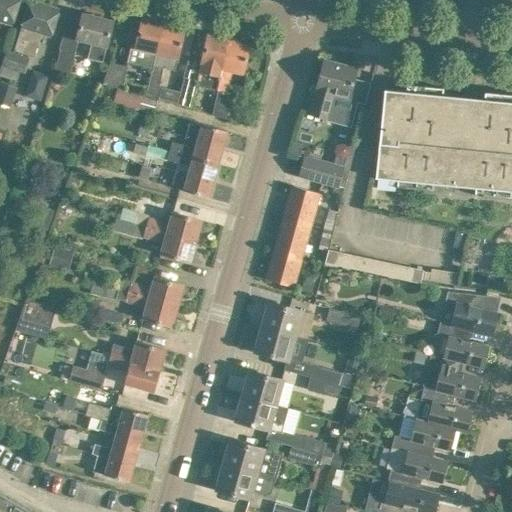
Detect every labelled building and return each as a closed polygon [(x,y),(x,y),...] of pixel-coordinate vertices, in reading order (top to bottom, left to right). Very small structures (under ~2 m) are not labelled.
[(0,0),(0,27),(0,26),(0,25),(0,21),(0,20),(11,24),(14,15),(19,0),(0,0)] [(34,56),(40,37),(42,33),(51,36),(60,9),(31,0),(29,0),(23,18),(21,26),(14,50),(34,56)] [(77,38),(91,41),(87,58),(102,61),(106,45),(112,21),(83,14),(77,38)] [(127,61),(152,67),(153,68),(154,65),(163,23),(142,18),(136,44),(131,43),(127,61)] [(163,23),(154,65),(163,67),(174,70),(184,28),(163,23)] [(197,85),(217,89),(229,38),(208,33),(203,53),(203,54),(201,64),(202,64),(198,81),(197,85)] [(229,38),(217,89),(217,90),(212,114),(229,119),(232,104),(227,91),(226,91),(231,71),(243,73),(250,43),(229,38)] [(70,74),(75,52),(61,48),(55,70),(70,74)] [(6,49),(0,67),(0,75),(16,81),(19,70),(24,72),(29,57),(6,49)] [(324,59),(309,114),(327,119),(350,125),(357,100),(365,102),(371,82),(354,77),(357,68),(324,59)] [(122,88),(127,66),(111,62),(103,83),(122,88)] [(152,67),(146,93),(159,95),(161,86),(159,86),(163,67),(154,65),(153,68),(152,67)] [(51,75),(34,70),(25,96),(42,102),(51,75)] [(198,81),(184,78),(177,104),(190,108),(197,85),(198,81)] [(18,87),(0,81),(0,82),(0,103),(12,108),(18,87)] [(404,92),(384,90),(376,178),(397,180),(396,187),(433,191),(434,184),(475,188),(474,195),(511,198),(511,191),(511,94),(483,91),(482,100),(441,96),(442,87),(405,83),(404,92)] [(157,100),(118,88),(114,102),(153,113),(157,100)] [(22,99),(19,116),(35,119),(39,102),(22,99)] [(159,112),(155,123),(164,126),(168,115),(159,112)] [(141,121),(137,133),(147,136),(151,124),(141,121)] [(185,138),(197,141),(222,148),(227,131),(202,124),(190,121),(185,138)] [(222,148),(197,141),(195,148),(173,142),(171,151),(217,164),(222,148)] [(300,175),(339,186),(344,187),(354,150),(352,144),(347,141),(336,145),(334,151),(336,155),(341,158),(339,167),(305,157),(300,175)] [(136,142),(133,151),(145,154),(148,145),(136,142)] [(167,161),(167,159),(170,151),(163,149),(160,159),(167,161)] [(212,181),(217,164),(171,151),(166,168),(212,181)] [(143,164),(139,176),(148,179),(152,167),(143,164)] [(184,190),(208,197),(212,181),(166,168),(161,184),(184,190)] [(293,186),(284,217),(310,224),(319,193),(293,186)] [(31,223),(47,228),(54,210),(38,204),(31,223)] [(116,218),(196,241),(202,220),(172,212),(169,223),(148,218),(149,214),(123,207),(122,211),(106,206),(104,214),(116,217),(116,218)] [(328,208),(323,228),(333,230),(337,211),(328,208)] [(284,217),(276,248),(301,255),(310,224),(284,217)] [(190,262),(196,241),(116,218),(113,230),(142,238),(143,236),(164,242),(161,253),(190,262)] [(327,250),(333,230),(323,228),(318,248),(327,250)] [(49,263),(69,269),(74,251),(55,245),(49,263)] [(293,286),(301,255),(276,248),(267,279),(293,286)] [(325,262),(340,265),(343,254),(328,250),(325,262)] [(421,271),(343,254),(340,265),(419,282),(421,271)] [(121,289),(121,290),(178,305),(184,285),(164,279),(154,276),(151,288),(130,282),(131,281),(124,279),(121,289)] [(315,281),(305,278),(301,291),(311,293),(315,281)] [(94,281),(90,292),(106,297),(109,285),(108,285),(94,281)] [(118,288),(116,298),(125,300),(146,306),(143,318),(153,321),(172,326),(178,305),(121,290),(121,289),(118,288)] [(454,311),(451,323),(451,324),(471,329),(492,334),(497,313),(477,308),(480,295),(460,293),(447,291),(443,308),(454,311)] [(27,299),(21,314),(52,322),(56,307),(27,299)] [(268,301),(262,326),(294,335),(301,310),(288,306),(268,301)] [(89,327),(115,335),(122,313),(96,304),(89,327)] [(380,306),(378,314),(394,318),(396,310),(380,306)] [(357,329),(360,316),(330,308),(326,320),(357,329)] [(448,336),(443,356),(463,361),(483,367),(489,345),(468,340),(471,329),(451,324),(451,323),(440,320),(437,334),(448,336)] [(287,360),(294,335),(262,326),(255,350),(274,356),(287,360)] [(110,355),(160,370),(166,349),(136,341),(133,353),(112,347),(110,355)] [(154,391),(160,370),(110,355),(95,351),(93,361),(128,371),(124,382),(154,391)] [(443,356),(432,353),(424,386),(455,394),(475,399),(481,378),(460,373),(463,361),(443,356)] [(362,360),(360,369),(373,372),(375,363),(362,360)] [(73,364),(69,378),(101,387),(105,373),(73,364)] [(314,365),(310,377),(341,385),(344,374),(344,373),(314,365)] [(249,370),(242,395),(275,404),(282,379),(268,375),(249,370)] [(344,374),(341,385),(352,388),(356,377),(344,374)] [(337,398),(341,385),(310,377),(307,389),(337,398)] [(455,394),(424,386),(421,399),(431,401),(427,421),(455,429),(467,432),(472,410),(452,405),(455,394)] [(268,429),(275,404),(242,395),(235,420),(268,429)] [(66,396),(63,408),(71,410),(75,398),(66,396)] [(365,396),(364,405),(376,407),(377,398),(365,396)] [(39,416),(52,420),(57,404),(43,400),(39,416)] [(89,402),(85,414),(91,416),(101,419),(143,430),(148,414),(128,409),(112,404),(110,408),(89,402)] [(351,405),(347,418),(356,420),(359,407),(351,405)] [(399,436),(396,448),(427,455),(430,444),(450,449),(455,429),(427,421),(415,418),(410,438),(399,436)] [(101,419),(99,429),(116,434),(115,440),(138,447),(141,437),(143,430),(101,419)] [(57,427),(53,440),(70,445),(73,432),(57,427)] [(306,437),(303,449),(322,454),(325,442),(306,437)] [(223,464),(275,478),(282,454),(263,449),(249,444),(230,439),(223,464)] [(94,447),(92,453),(98,455),(133,465),(135,458),(138,447),(115,440),(112,448),(95,443),(94,447)] [(325,442),(322,454),(332,457),(333,453),(336,445),(325,442)] [(318,466),(322,454),(303,449),(291,445),(288,458),(318,466)] [(391,469),(388,481),(419,488),(421,477),(442,482),(448,460),(427,455),(396,448),(392,447),(386,468),(391,469)] [(49,451),(46,462),(55,465),(59,453),(49,451)] [(332,457),(330,467),(334,468),(337,469),(341,455),(333,453),(332,457)] [(322,454),(318,466),(329,469),(330,467),(332,457),(322,454)] [(98,455),(93,471),(129,481),(133,465),(98,455)] [(223,464),(216,489),(249,498),(252,490),(270,496),(275,478),(223,464)] [(388,481),(379,511),(412,511),(414,509),(423,511),(434,511),(440,493),(419,488),(388,481)] [(342,491),(330,488),(327,501),(340,503),(342,491)] [(0,511),(34,511),(0,492),(0,511)] [(275,502),(272,511),(305,511),(306,511),(275,502)]
